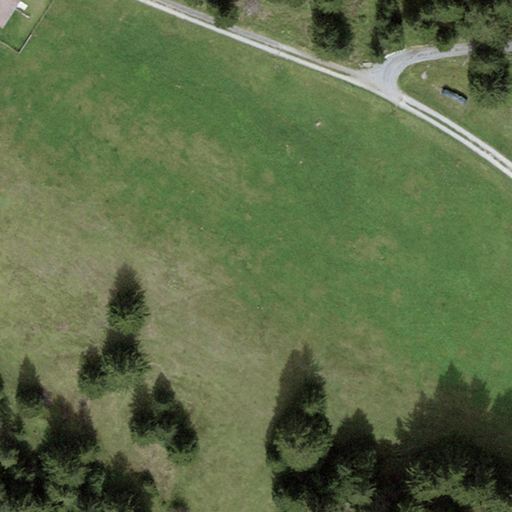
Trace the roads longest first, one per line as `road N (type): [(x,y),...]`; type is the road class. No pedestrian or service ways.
road 1 (track): [(147,0),(421,113),(511,173)]
road 2 (track): [(375,92),(393,68),(511,45)]
